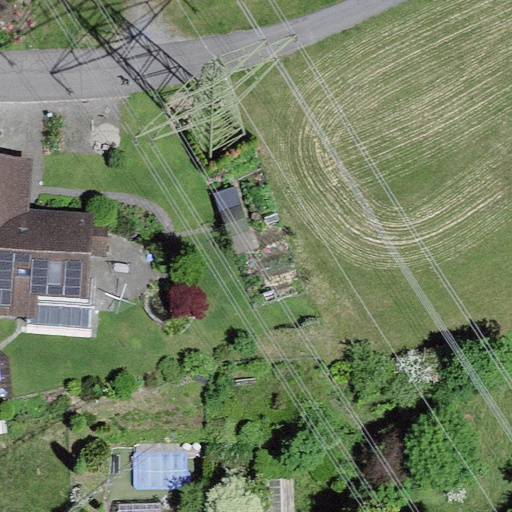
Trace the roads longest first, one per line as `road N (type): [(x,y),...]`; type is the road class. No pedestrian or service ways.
road 1 (residential): [(0,79),(103,85),(179,64)]
road 2 (residential): [(342,0),(179,64)]
